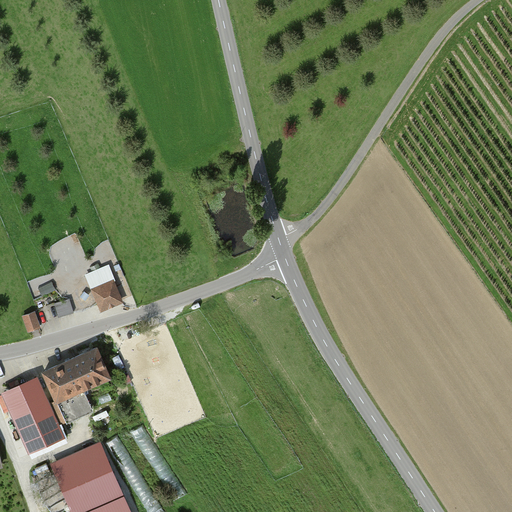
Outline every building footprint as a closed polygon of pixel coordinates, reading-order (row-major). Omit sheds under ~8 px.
[(121,301),(109,270),(89,278),(102,309),(121,301)] [(54,281),(41,287),(44,293),(57,288),(54,281)] [(70,299),(55,303),(59,317),(74,312),(70,299)] [(39,327),(34,312),(24,315),(30,331),(39,327)] [(109,376),(97,348),(45,371),(57,399),(48,403),(37,378),(9,390),(35,448),(62,435),(58,425),(92,410),(82,388),(109,376)] [(121,491),(100,446),(55,466),(75,511),(121,491)] [(151,511),(165,511),(142,475),(137,477),(134,472),(129,476),(151,511)]
